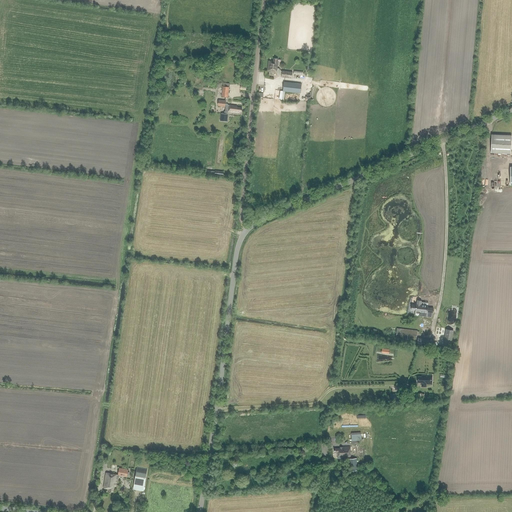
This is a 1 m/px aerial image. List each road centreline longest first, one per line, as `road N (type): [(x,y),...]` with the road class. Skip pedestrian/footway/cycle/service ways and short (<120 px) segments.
road 1 (unclassified): [(247,229),(511,109)]
road 2 (unclassified): [(199,511),(236,253),(247,229)]
road 3 (unclassified): [(247,229),(240,212),(263,0)]
road 4 (track): [(216,409),(309,404),(337,387),(411,385)]
